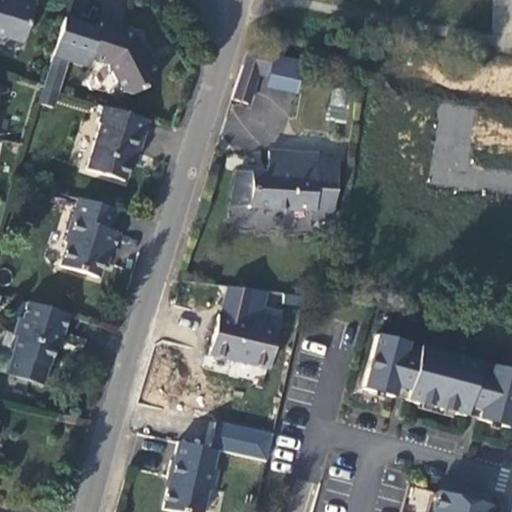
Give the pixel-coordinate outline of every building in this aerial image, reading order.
[(45,21),(4,10),(3,15),(0,14),(0,52),(11,55),(11,52),(35,59),(45,21)] [(95,23),(87,57),(101,61),(120,86),(131,92),(142,86),(151,77),(154,69),(147,58),(151,53),(145,41),(141,44),(117,38),(112,36),(113,28),(95,23)] [(275,89),(274,92),(314,100),(318,80),(263,69),(258,84),(275,89)] [(275,89),(258,84),(248,117),(265,123),(274,92),(275,89)] [(139,151),(148,120),(104,106),(100,120),(103,121),(89,170),(123,179),(132,149),(139,151)] [(322,229),(327,176),(276,172),(275,191),(244,189),(241,222),(322,229)] [(111,227),(116,209),(75,197),(62,241),(66,242),(60,264),(98,275),(105,250),(112,248),(117,229),(111,227)] [(123,234),(113,255),(124,260),(134,239),(123,234)] [(60,332),(66,314),(23,301),(19,318),(14,317),(12,324),(15,333),(10,352),(11,352),(5,372),(42,382),(48,363),(58,331),(60,332)] [(281,387),(297,333),(269,325),(264,341),(234,332),(223,370),(281,387)] [(508,429),(511,417),(511,372),(379,334),(363,387),(394,396),(398,382),(410,385),(406,400),(465,417),(470,403),(482,406),(477,420),(508,429)] [(394,396),(406,400),(410,385),(398,382),(394,396)] [(465,417),(477,420),(482,406),(470,403),(465,417)] [(0,436),(0,466),(0,465),(8,467),(13,445),(4,443),(5,438),(0,436)] [(226,472),(187,462),(183,481),(180,481),(176,499),(178,500),(175,511),(217,511),(222,510),(226,492),(222,491),(226,472)] [(443,493),(440,503),(470,511),(491,511),(493,507),(443,493)] [(470,511),(440,503),(439,503),(437,507),(435,511),(470,511)]
